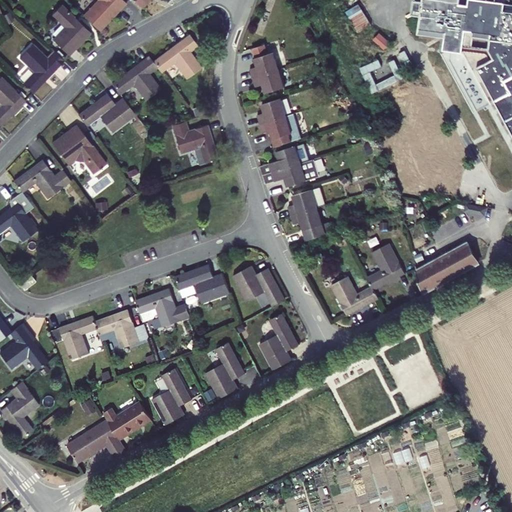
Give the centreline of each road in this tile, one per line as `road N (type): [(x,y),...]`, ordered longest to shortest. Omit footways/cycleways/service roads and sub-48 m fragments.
road 1 (residential): [(45,508),(332,352)]
road 2 (residential): [(0,276),(19,299),(45,306),(267,229)]
road 3 (residential): [(207,0),(99,59),(0,160)]
road 4 (residential): [(267,229),(225,87),(226,53),(245,0)]
road 5 (residential): [(332,352),(511,255)]
road 6 (residential): [(332,352),(267,229)]
